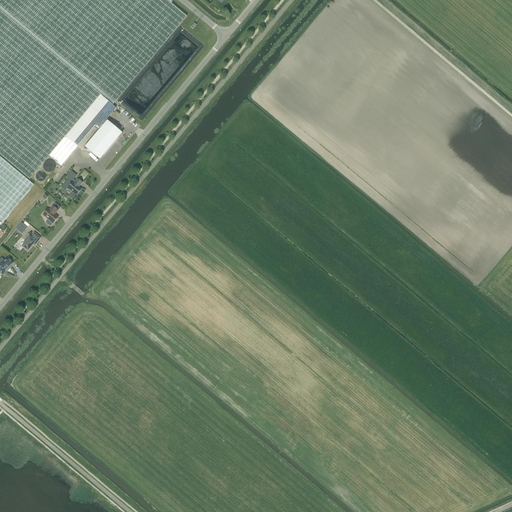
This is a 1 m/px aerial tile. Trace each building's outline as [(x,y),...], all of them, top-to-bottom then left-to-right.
[(101,95),(112,105),(186,16),(166,0),(0,0),(0,154),(30,179),(49,156),(61,166),(78,146),(65,137),(101,95)] [(116,108),(112,105),(101,95),(65,137),(78,146),(95,126),(98,129),(116,108)] [(107,121),(84,147),(92,153),(99,160),(122,133),(114,126),(107,121)] [(0,223),(1,224),(31,188),(33,185),(0,157),(0,223)] [(51,160),(44,168),(51,173),(57,165),(51,160)] [(66,182),(61,188),(64,191),(67,188),(76,195),(81,189),(79,187),(82,183),(77,179),(74,183),(72,181),(70,185),(66,182)] [(51,225),(58,217),(54,214),(55,213),(58,211),(52,206),(49,210),(48,209),(43,215),(52,223),(51,225)] [(21,223),(15,229),(22,234),(27,228),(21,223)] [(22,246),(28,251),(33,244),(34,245),(40,238),(34,233),(30,237),(29,237),(22,246)] [(0,273),(3,275),(5,270),(6,270),(7,269),(8,268),(8,267),(8,266),(13,263),(9,257),(0,263),(0,273)]
